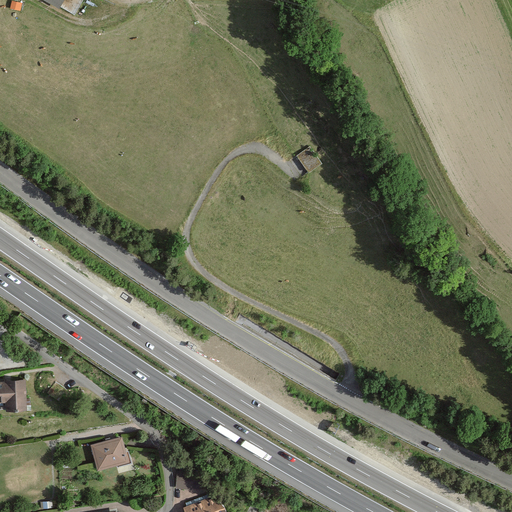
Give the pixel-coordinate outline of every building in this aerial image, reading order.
[(298,156),(311,172),(324,161),(310,146),(298,156)] [(25,379),(0,379),(0,401),(6,401),(6,411),(26,410),(25,379)] [(121,436),(90,444),(96,470),(128,463),(121,436)] [(194,472),(177,471),(176,489),(193,489),(194,472)] [(223,511),(218,496),(183,508),(183,511),(223,511)]
